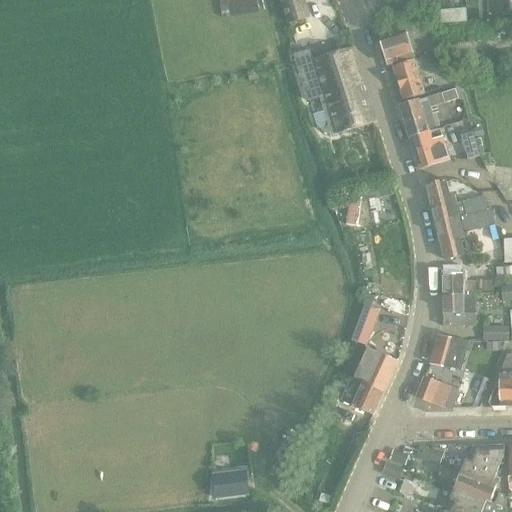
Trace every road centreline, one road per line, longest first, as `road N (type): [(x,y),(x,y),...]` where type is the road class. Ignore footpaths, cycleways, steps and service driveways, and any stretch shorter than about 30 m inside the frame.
road 1 (residential): [(380,428),(417,347),(426,297),(423,226),(345,0)]
road 2 (residential): [(380,428),(511,424)]
